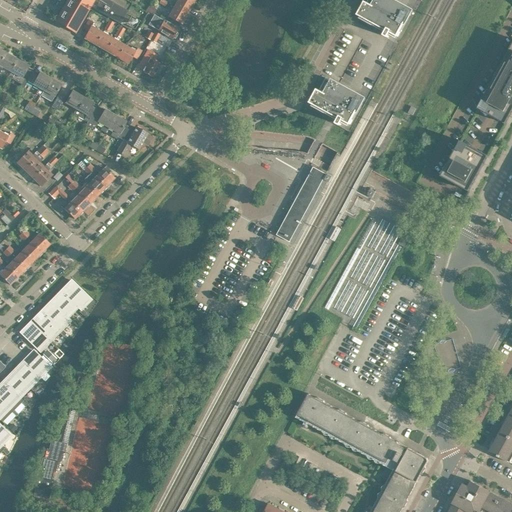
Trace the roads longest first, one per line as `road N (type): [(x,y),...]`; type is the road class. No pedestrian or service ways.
road 1 (unclassified): [(191,130),(302,94),(349,0)]
road 2 (residential): [(265,486),(283,442),(359,481),(342,511)]
road 3 (tertiary): [(78,246),(191,130)]
road 4 (tertiary): [(155,108),(25,36)]
road 5 (residential): [(155,108),(214,0)]
